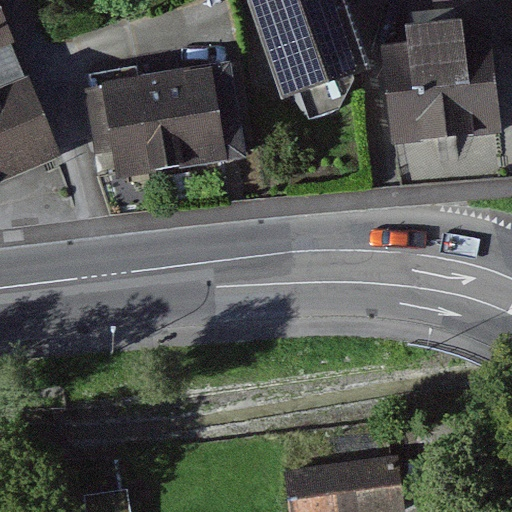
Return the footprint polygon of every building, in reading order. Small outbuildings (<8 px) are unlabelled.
[(328,0),(230,0),(267,103),(354,72),(328,0)] [(0,58),(18,52),(0,3),(0,58)] [(501,39),(398,50),(408,143),(511,132),(501,39)] [(0,88),(0,189),(65,165),(32,76),(0,88)] [(222,81),(119,90),(127,189),(230,180),(222,81)] [(414,511),(405,460),(289,481),(294,511),(414,511)] [(134,511),(132,495),(92,500),(93,511),(134,511)]
